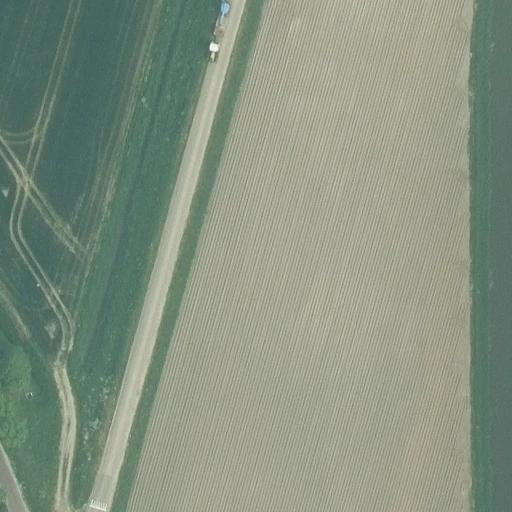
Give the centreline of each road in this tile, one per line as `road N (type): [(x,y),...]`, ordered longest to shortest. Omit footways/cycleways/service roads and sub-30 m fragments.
road 1 (unclassified): [(96,511),(236,0)]
road 2 (track): [(62,373),(70,423),(57,480),(65,511)]
